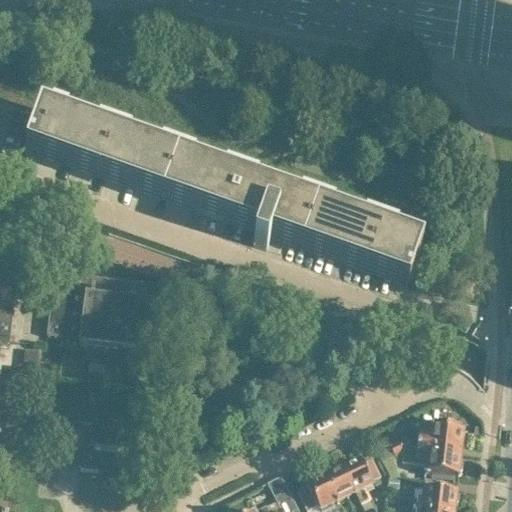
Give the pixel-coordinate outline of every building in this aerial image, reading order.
[(39,112),(24,155),(256,237),(252,248),(266,252),(270,241),(407,290),(422,248),(39,112)] [(49,315),(46,339),(78,343),(77,347),(164,357),(170,306),(161,305),(163,288),(53,275),(49,315)] [(0,348),(8,349),(9,343),(13,310),(0,308),(0,348)] [(89,428),(87,447),(87,448),(93,448),(93,454),(82,453),(80,472),(98,474),(103,486),(123,478),(137,479),(140,460),(138,460),(139,454),(150,456),(153,436),(89,428)] [(418,435),(398,445),(403,455),(411,451),(460,457),(463,435),(458,434),(459,430),(434,428),(434,432),(429,432),(429,437),(418,436),(418,435)] [(390,449),(388,450),(393,460),(403,455),(402,465),(425,467),(424,476),(458,480),(458,478),(460,476),(461,470),(459,467),(460,457),(411,451),(403,455),(398,445),(390,449)] [(381,466),(393,460),(388,450),(390,449),(389,448),(376,455),(381,466)] [(376,511),(367,493),(371,491),(369,487),(380,481),(369,459),(358,464),(355,464),(350,466),(349,469),(341,472),(360,511),(376,511)] [(360,511),(341,472),(334,476),(331,475),(327,478),(325,480),(324,481),(337,506),(345,503),(349,511),(360,511)] [(308,488),(297,494),(305,511),(339,511),(337,506),(324,481),(317,484),(314,483),(309,486),(308,488)] [(414,491),(412,505),(402,503),(401,511),(453,511),(454,509),(457,507),(457,501),(455,499),(456,496),(423,492),(414,491)] [(296,511),(289,497),(276,504),(266,510),(260,511),(296,511)]
